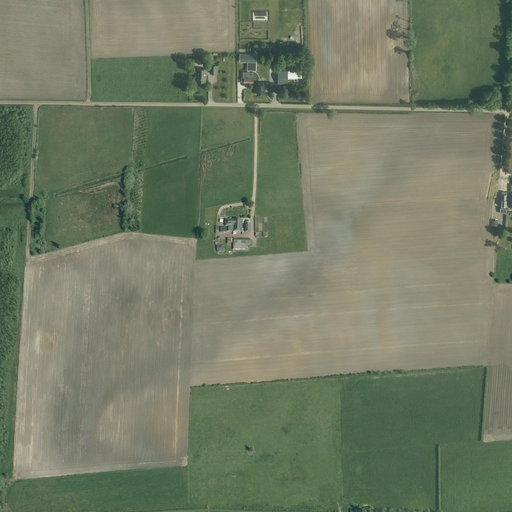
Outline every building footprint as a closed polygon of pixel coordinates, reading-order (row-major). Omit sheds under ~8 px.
[(256,70),(256,54),(240,54),(240,61),(248,61),(247,70),(256,70)] [(206,73),(207,73),(207,69),(195,69),(195,74),(197,74),(197,81),(206,81),(206,73)] [(278,84),(284,84),(303,84),(303,70),(284,70),(278,70),(278,84)] [(256,91),(257,91),(257,94),(265,94),(265,88),(269,88),(269,90),(273,90),(274,83),(257,83),(256,91)] [(507,206),(507,201),(509,201),(509,196),(507,196),(507,195),(506,195),(506,192),(502,192),(502,195),(501,195),(501,206),(504,206),(504,208),(500,208),(500,213),(506,214),(507,208),(506,208),(507,206)] [(226,220),(225,226),(228,227),(228,231),(233,231),(233,232),(242,232),(242,220),(226,220)] [(250,245),(250,239),(233,238),(233,249),(245,250),(245,244),(250,245)]
